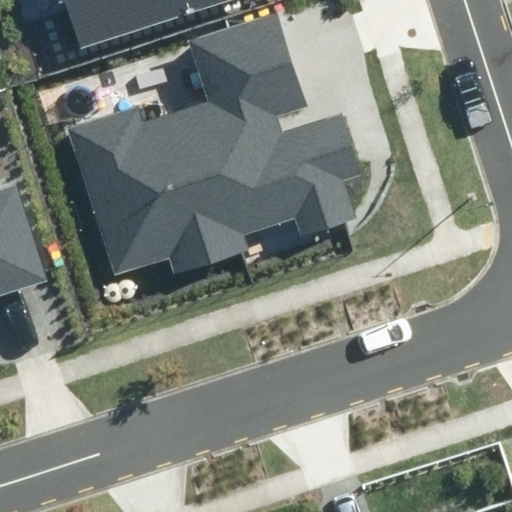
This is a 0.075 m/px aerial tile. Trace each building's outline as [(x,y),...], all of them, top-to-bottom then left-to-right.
[(60,0),(79,52),(234,0),(60,0)] [(137,110),(69,131),(116,280),(170,263),(173,275),(249,251),(244,233),(293,218),(299,238),(359,220),(346,179),(365,173),(347,115),(279,136),(273,116),(304,106),(276,17),(191,44),(210,103),(141,124),(137,110)] [(0,296),(45,283),(15,189),(0,193),(0,296)] [(121,294),(123,295),(126,296),(128,296),(130,295),(132,293),(133,291),(134,289),(133,286),(132,284),(130,282),(127,282),(125,282),(123,283),(121,284),(120,286),(119,288),(119,290),(120,292),(121,294)] [(105,297),(107,298),(109,299),(112,299),(114,298),(116,296),(117,294),(117,291),(117,289),(115,287),(113,285),(111,285),(108,285),(106,285),(105,287),(103,288),(103,290),(103,293),(103,295),(105,297)]
